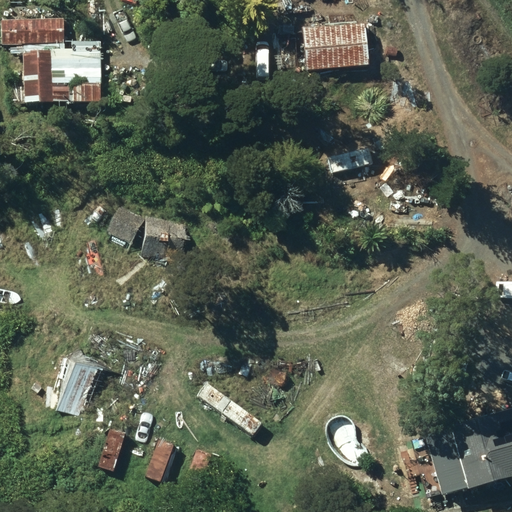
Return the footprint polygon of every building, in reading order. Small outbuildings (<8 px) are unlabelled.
[(24,53),(25,99),(101,99),(101,80),(70,79),(68,32),(65,32),(64,16),(38,16),(37,0),(8,0),(9,16),(1,17),(1,42),(17,42),(17,53),(24,53)] [(302,25),(305,68),(368,63),(366,21),(302,25)] [(368,150),(328,156),(331,174),(371,168),(368,150)] [(105,232),(132,244),(145,215),(118,203),(105,232)] [(189,223),(146,216),(140,252),(183,259),(189,223)] [(69,356),(61,408),(105,414),(112,362),(69,356)] [(511,409),(426,432),(443,494),(511,475),(511,409)] [(386,511),(392,490),(369,485),(363,511),(386,511)] [(422,511),(425,494),(402,491),(398,511),(422,511)]
